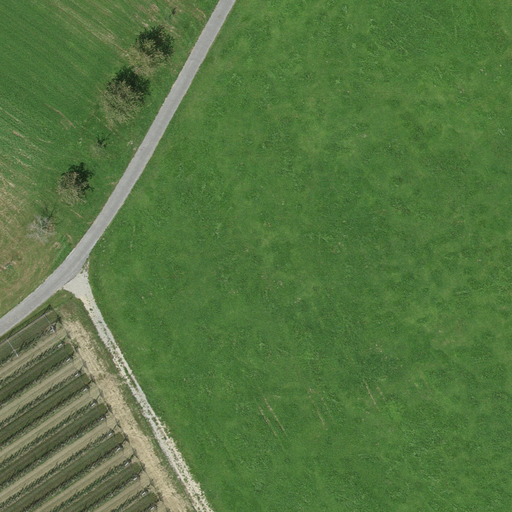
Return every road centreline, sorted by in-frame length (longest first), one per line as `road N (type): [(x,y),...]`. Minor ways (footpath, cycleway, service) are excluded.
road 1 (unclassified): [(0,331),(105,221),(229,0)]
road 2 (track): [(71,265),(205,511)]
